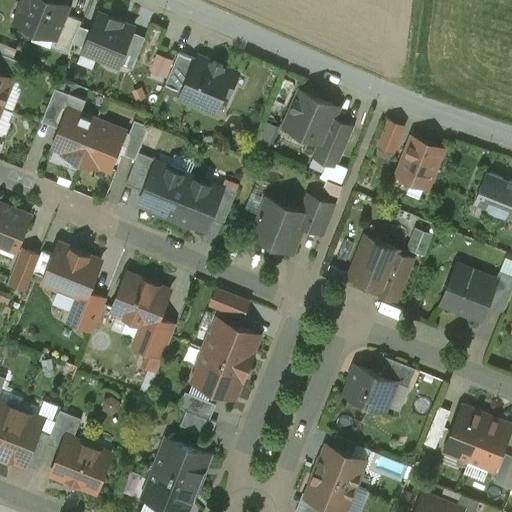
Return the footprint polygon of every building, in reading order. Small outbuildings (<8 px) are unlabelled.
[(23,0),(22,4),(26,6),(20,21),(55,35),(56,36),(65,12),(68,4),(57,0),(23,0)] [(82,19),(65,12),(56,36),(55,35),(51,45),(69,52),(82,19)] [(110,16),(100,12),(86,45),(99,51),(97,55),(117,63),(118,61),(122,51),(132,26),(121,22),(122,19),(111,15),(110,16)] [(197,58),(179,50),(165,83),(183,91),(197,58)] [(19,59),(0,51),(0,71),(12,76),(19,59)] [(136,57),(122,51),(118,61),(132,66),(136,57)] [(211,64),(197,58),(183,91),(181,95),(202,104),(204,99),(217,105),(223,90),(228,92),(237,72),(222,66),(223,64),(212,60),(211,64)] [(0,71),(0,104),(1,105),(13,77),(12,76),(0,71)] [(69,92),(55,87),(44,114),(58,120),(64,105),(69,92)] [(338,105),(300,88),(285,124),(321,139),(322,140),(332,116),(338,105)] [(97,118),(64,105),(58,120),(63,122),(54,145),(65,150),(64,152),(80,159),(97,118)] [(395,157),(409,122),(389,114),(376,149),(395,157)] [(351,124),(332,116),(322,140),(321,139),(315,154),(335,163),(351,124)] [(129,131),(97,118),(80,159),(97,165),(98,163),(109,167),(118,144),(123,146),(129,131)] [(149,124),(134,118),(129,131),(123,146),(138,152),(138,150),(149,124)] [(441,147),(414,136),(399,172),(426,183),(441,147)] [(158,158),(138,150),(138,152),(125,183),(144,191),(156,160),(157,161),(158,158)] [(157,161),(156,160),(144,191),(139,201),(173,215),(189,174),(157,161)] [(511,179),(487,169),(474,200),(511,215),(511,179)] [(221,186),(189,174),(173,215),(206,228),(210,217),(222,187),(221,186)] [(222,187),(210,217),(223,223),(237,189),(222,184),(221,186),(222,187)] [(333,202),(308,192),(302,209),(308,212),(304,223),(322,230),(333,202)] [(302,209),(267,195),(251,233),(293,250),(304,223),(308,212),(302,209)] [(30,214),(0,201),(0,242),(16,249),(30,214)] [(401,249),(365,234),(350,273),(386,287),(390,277),(400,252),(401,249)] [(100,259),(59,242),(44,281),(63,289),(64,285),(79,291),(86,294),(88,290),(100,259)] [(40,254),(23,247),(10,281),(26,287),(40,254)] [(412,257),(400,252),(390,277),(402,282),(412,257)] [(457,262),(441,301),(481,317),(487,303),(497,278),(496,277),(457,262)] [(511,287),(511,274),(499,269),(496,277),(497,278),(487,303),(503,310),(511,287)] [(169,288),(128,271),(113,307),(115,307),(116,311),(129,315),(132,314),(145,319),(155,323),(158,316),(169,288)] [(248,299),(218,287),(211,302),(242,315),(248,299)] [(88,290),(86,294),(79,291),(68,319),(92,328),(104,297),(88,290)] [(176,323),(158,316),(155,323),(145,319),(135,343),(150,350),(163,355),(176,323)] [(261,333),(219,316),(213,331),(209,330),(202,346),(248,365),(249,365),(248,364),(254,350),(253,350),(259,334),(260,335),(261,333)] [(248,365),(202,346),(196,362),(200,364),(193,379),(235,396),(236,394),(235,394),(241,378),(242,379),(248,365)] [(163,355),(150,350),(144,364),(157,370),(163,355)] [(416,367),(382,354),(375,371),(396,379),(396,381),(408,385),(416,367)] [(375,371),(359,364),(353,378),(351,377),(345,392),(366,401),(369,406),(374,404),(385,408),(396,381),(396,379),(375,371)] [(216,402),(185,390),(179,405),(186,408),(209,417),(216,402)] [(0,400),(0,452),(1,453),(19,408),(0,400)] [(487,414),(462,404),(444,448),(469,458),(487,414)] [(43,417),(19,408),(1,453),(25,463),(25,462),(39,428),(43,417)] [(209,417),(186,408),(180,423),(210,435),(216,420),(209,417)] [(511,424),(487,414),(469,458),(494,468),(511,424)] [(39,428),(25,462),(37,466),(50,433),(39,428)] [(105,447),(67,432),(51,474),(89,489),(91,483),(99,461),(105,447)] [(356,442),(335,433),(331,444),(352,453),(356,442)] [(209,452),(167,435),(155,465),(200,483),(203,476),(203,469),(209,452)] [(331,444),(326,443),(316,468),(355,484),(365,458),(352,453),(331,444)] [(511,484),(511,455),(506,453),(495,479),(511,486),(511,484)] [(117,468),(99,461),(91,483),(110,490),(117,468)] [(200,483),(155,465),(143,495),(186,511),(192,495),(197,491),(200,483)] [(355,484),(316,468),(306,494),(320,500),(326,502),(345,509),(355,484)] [(456,504),(423,491),(414,511),(460,511),(462,507),(456,504)] [(302,492),(294,511),(317,511),(316,511),(320,500),(306,494),(302,492)] [(473,511),(479,499),(461,492),(456,504),(462,507),(460,511),(473,511)] [(322,511),(326,502),(320,500),(316,511),(317,511),(322,511)]
